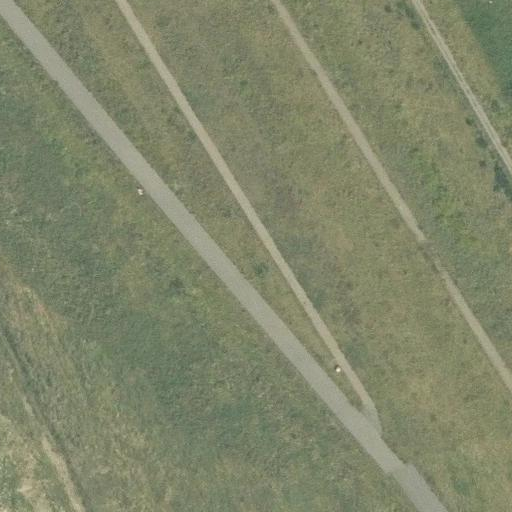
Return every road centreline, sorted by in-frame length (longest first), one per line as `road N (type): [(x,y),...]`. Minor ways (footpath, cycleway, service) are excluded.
road 1 (track): [(0,236),(252,511)]
road 2 (track): [(419,0),(511,158)]
